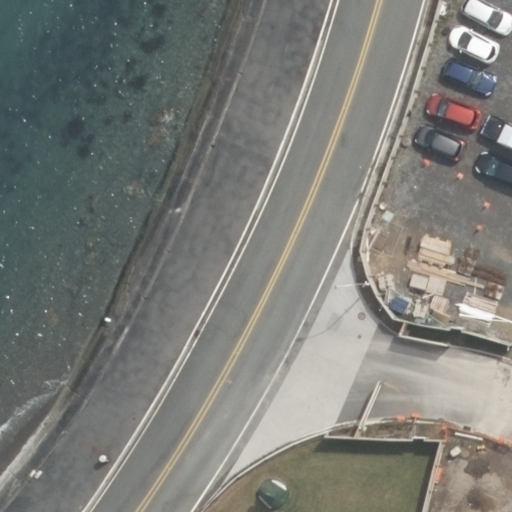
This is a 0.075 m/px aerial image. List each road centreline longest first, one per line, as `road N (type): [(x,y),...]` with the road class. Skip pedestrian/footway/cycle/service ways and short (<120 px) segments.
road 1 (unclassified): [(137,511),(251,330),(295,241),(383,0)]
road 2 (unknown): [(189,436),(338,511)]
